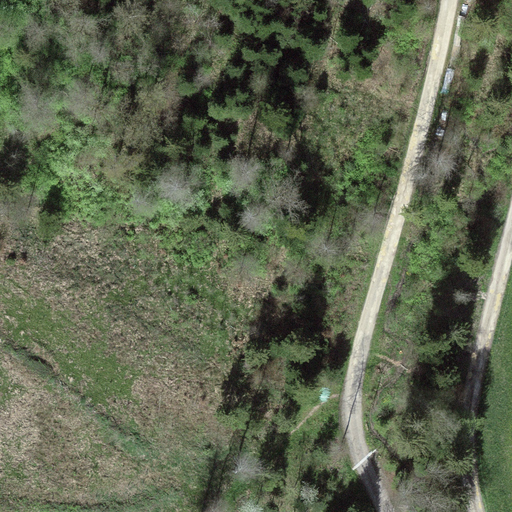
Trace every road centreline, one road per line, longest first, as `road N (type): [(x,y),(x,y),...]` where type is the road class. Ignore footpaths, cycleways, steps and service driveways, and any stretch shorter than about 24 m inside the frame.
road 1 (track): [(451,0),(357,363),(355,446),(383,511)]
road 2 (track): [(479,511),(469,414),(511,227)]
